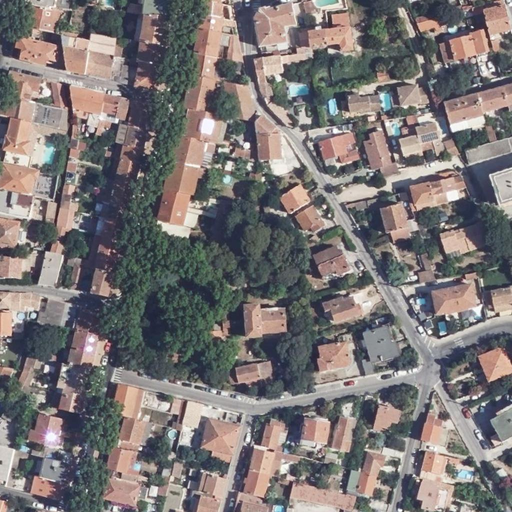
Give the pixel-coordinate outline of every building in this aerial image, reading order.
[(73,1),(73,0),(28,0),(28,5),(30,5),(51,9),(51,8),(58,8),(59,7),(72,9),(73,1)] [(174,0),(146,0),(145,14),(171,18),(174,0)] [(221,2),(208,0),(203,0),(202,13),(222,17),(224,3),(221,2)] [(497,0),(494,1),(482,4),(484,12),(490,35),(511,29),(504,0),(497,0)] [(294,6),(293,1),(275,7),(264,10),(257,20),(261,45),(291,42),(290,34),(287,34),(286,26),(295,25),(296,29),(294,29),(297,48),(302,47),(299,33),(298,28),(294,6)] [(313,1),(304,2),(306,15),(315,13),(313,1)] [(228,4),(231,19),(236,20),(235,15),(233,4),(228,4)] [(415,17),(417,22),(425,20),(438,17),(454,12),(459,11),(463,10),(461,4),(415,17)] [(484,12),(482,4),(473,7),(475,15),(484,12)] [(58,11),(51,9),(30,5),(25,27),(42,30),(53,32),(55,33),(58,11)] [(97,6),(92,33),(108,35),(109,29),(100,27),(103,12),(112,14),(113,8),(97,6)] [(459,11),(454,12),(461,38),(466,57),(491,52),(484,29),(471,33),(472,36),(465,37),(459,11)] [(334,29),(326,30),(328,45),(341,43),(342,51),(354,50),(351,27),(350,27),(348,12),(332,14),(334,29)] [(171,18),(145,14),(139,13),(134,39),(136,40),(141,41),(166,45),(171,18)] [(222,17),(202,13),(199,28),(222,32),(223,23),(232,25),(234,34),(239,35),(236,20),(231,19),(224,18),(222,17)] [(442,30),(438,17),(425,20),(417,22),(420,30),(433,26),(434,32),(442,30)] [(222,32),(199,28),(195,52),(218,56),(219,51),(220,43),(229,45),(228,53),(227,58),(243,61),(242,55),(240,42),(239,35),(234,34),(222,32)] [(312,46),(328,45),(326,30),(321,30),(315,31),(299,33),(302,47),(297,48),(297,53),(312,51),(313,51),(312,46)] [(63,42),(61,34),(55,33),(53,32),(52,39),(63,42)] [(117,37),(108,35),(92,33),(91,40),(86,71),(86,73),(86,74),(135,85),(140,61),(138,60),(121,56),(114,55),(117,37)] [(91,40),(61,34),(63,42),(68,70),(86,74),(86,73),(86,71),(91,40)] [(22,59),(34,62),(39,42),(31,39),(31,38),(20,36),(18,47),(24,49),(22,59)] [(120,46),(121,37),(117,37),(114,55),(121,56),(122,46),(120,46)] [(466,57),(461,38),(451,41),(440,44),(445,63),(455,60),(466,57)] [(491,41),(495,54),(500,53),(497,39),(491,41)] [(163,65),(166,45),(141,41),(138,60),(140,61),(163,65)] [(58,46),(39,42),(34,62),(46,65),(47,59),(58,61),(60,52),(57,51),(58,46)] [(297,53),(282,55),(282,61),(313,57),(312,51),(297,53)] [(244,67),(243,61),(227,58),(218,56),(195,52),(192,74),(197,75),(217,79),(220,80),(221,75),(214,74),(216,62),(223,63),(244,67)] [(282,61),(282,55),(263,58),(254,58),(259,81),(266,81),(265,73),(271,72),(283,70),(282,61)] [(135,85),(158,90),(163,65),(140,61),(135,85)] [(221,75),(223,63),(216,62),(214,74),(221,75)] [(376,72),(378,82),(389,81),(387,69),(376,72)] [(284,79),(283,70),(271,72),(272,80),(284,79)] [(15,73),(12,72),(9,84),(15,85),(12,96),(30,100),(33,89),(39,91),(42,79),(15,73)] [(185,107),(189,107),(225,114),(224,110),(211,107),(217,79),(197,75),(192,74),(185,107)] [(270,80),(266,81),(259,81),(260,89),(267,103),(268,104),(269,104),(274,99),(270,80)] [(63,84),(60,83),(52,81),(56,107),(61,108),(67,109),(65,92),(63,84)] [(257,120),(256,111),(255,111),(248,86),(231,82),(234,116),(257,120)] [(105,98),(106,94),(76,87),(71,85),(72,93),(74,107),(91,111),(88,123),(99,126),(101,118),(102,113),(105,98)] [(415,94),(413,86),(398,89),(400,95),(401,106),(420,103),(420,104),(429,103),(426,88),(418,89),(419,93),(415,94)] [(483,112),(509,105),(504,87),(479,94),(483,112)] [(37,102),(39,91),(33,89),(30,100),(37,102)] [(381,110),(379,95),(359,98),(358,92),(346,94),(349,112),(360,111),(360,112),(381,110)] [(32,122),(39,124),(47,126),(60,129),(67,130),(67,129),(67,109),(61,108),(56,107),(37,102),(30,100),(12,96),(4,94),(0,113),(0,114),(12,117),(32,122)] [(114,95),(106,94),(105,98),(102,113),(101,118),(106,119),(108,111),(118,113),(122,97),(114,95)] [(484,115),(483,112),(479,94),(458,99),(445,103),(451,123),(484,115)] [(401,106),(400,95),(391,97),(393,108),(401,106)] [(122,123),(126,123),(127,118),(130,101),(131,99),(122,97),(118,113),(118,116),(124,118),(122,123)] [(269,104),(268,104),(272,109),(288,125),(292,127),(296,123),(274,99),(269,104)] [(135,101),(130,124),(149,129),(155,105),(135,101)] [(206,139),(217,142),(218,142),(225,114),(189,107),(183,135),(206,139)] [(258,110),(256,111),(257,120),(258,134),(259,133),(280,132),(283,132),(278,128),(258,110)] [(225,114),(218,142),(223,143),(229,115),(225,114)] [(416,128),(412,115),(405,117),(408,127),(402,129),(403,132),(416,128)] [(28,140),(32,122),(12,117),(8,135),(7,135),(4,148),(5,148),(5,150),(28,155),(31,141),(28,140)] [(104,126),(106,119),(101,118),(96,137),(101,139),(104,126)] [(111,127),(112,120),(106,119),(104,126),(111,127)] [(39,124),(32,122),(28,140),(31,141),(28,155),(33,156),(38,133),(65,140),(67,130),(60,129),(47,126),(39,124)] [(401,141),(406,156),(423,151),(436,147),(438,155),(446,153),(436,122),(416,128),(403,132),(405,140),(401,141)] [(144,148),(149,129),(130,124),(126,123),(122,123),(117,142),(118,142),(125,144),(138,147),(144,148)] [(487,125),(491,141),(498,139),(493,123),(487,125)] [(402,173),(398,161),(393,162),(382,131),(370,134),(372,140),(365,141),(372,164),(378,162),(380,167),(382,166),(385,177),(402,173)] [(259,133),(258,134),(259,150),(260,158),(260,160),(282,158),(280,132),(259,133)] [(320,141),(325,159),(339,155),(342,164),(350,162),(349,158),(347,153),(346,146),(355,143),(352,133),(320,141)] [(180,134),(173,161),(200,166),(203,150),(206,139),(183,135),(180,134)] [(511,135),(498,139),(491,141),(467,148),(470,162),(511,151),(511,135)] [(78,149),(80,139),(79,139),(78,139),(74,138),(72,147),(78,149)] [(458,149),(453,138),(445,142),(452,156),(460,152),(458,149)] [(214,152),(217,142),(206,139),(203,150),(212,152),(214,152)] [(141,164),(144,148),(138,147),(125,144),(118,142),(117,142),(115,151),(107,150),(105,155),(115,158),(116,158),(121,159),(141,164)] [(260,158),(259,150),(237,146),(235,153),(260,158)] [(79,157),(81,149),(78,149),(72,147),(71,155),(79,157)] [(28,155),(8,150),(5,162),(30,167),(33,156),(28,155)] [(210,159),(212,152),(203,150),(200,166),(206,168),(208,159),(210,159)] [(358,150),(347,153),(349,158),(350,162),(360,159),(358,150)] [(423,151),(406,156),(407,160),(424,155),(423,151)] [(105,177),(116,180),(121,159),(116,158),(115,158),(111,175),(106,173),(105,177)] [(121,159),(116,180),(136,185),(141,164),(121,159)] [(78,163),(69,161),(68,168),(73,169),(73,170),(77,171),(78,163)] [(203,183),(206,168),(200,166),(173,161),(167,189),(190,192),(194,193),(196,181),(203,183)] [(0,189),(30,196),(34,177),(38,178),(40,171),(5,164),(0,189)] [(73,174),(73,170),(73,169),(68,168),(64,191),(69,192),(71,182),(73,174)] [(503,201),(511,197),(511,171),(495,176),(503,201)] [(463,176),(433,182),(436,194),(435,194),(436,200),(437,205),(450,202),(448,192),(468,188),(463,176)] [(116,180),(105,177),(103,177),(102,182),(108,184),(115,185),(112,196),(105,195),(99,193),(97,199),(105,201),(129,207),(131,207),(136,185),(116,180)] [(436,194),(433,182),(420,185),(413,186),(415,193),(409,195),(410,199),(412,205),(436,200),(435,194),(436,194)] [(108,184),(105,195),(112,196),(115,185),(108,184)] [(300,184),(280,195),(290,213),(310,201),(300,184)] [(323,193),(319,187),(309,193),(313,198),(323,193)] [(32,209),(34,196),(30,196),(0,189),(0,211),(30,217),(31,216),(35,217),(37,211),(32,209)] [(183,225),(190,192),(167,189),(159,219),(183,225)] [(70,208),(73,193),(69,192),(64,191),(62,206),(66,207),(70,208)] [(408,191),(400,193),(402,201),(410,199),(409,195),(408,191)] [(376,199),(367,200),(368,204),(369,207),(377,205),(376,199)] [(237,204),(222,200),(212,245),(227,248),(237,204)] [(355,203),(356,211),(369,208),(369,207),(368,204),(367,200),(355,203)] [(437,205),(436,200),(412,205),(413,207),(414,210),(437,206),(437,205)] [(105,201),(101,216),(108,218),(127,222),(131,207),(129,207),(105,201)] [(57,203),(53,203),(49,202),(45,217),(50,218),(55,218),(57,203)] [(408,233),(406,221),(402,203),(380,208),(386,233),(391,232),(393,242),(410,238),(408,233)] [(264,216),(281,224),(290,219),(287,214),(280,218),(271,212),(266,204),(263,206),(264,216)] [(325,225),(313,205),(296,215),(304,230),(312,225),(315,231),(325,225)] [(97,233),(104,235),(108,218),(101,216),(97,233)] [(21,223),(0,218),(0,245),(16,249),(21,223)] [(108,218),(104,235),(123,240),(127,222),(108,218)] [(191,227),(183,225),(159,219),(157,230),(188,238),(191,227)] [(454,231),(442,235),(448,253),(460,249),(462,255),(486,247),(483,240),(493,236),(490,219),(478,223),(478,225),(455,232),(454,231)] [(63,240),(67,226),(63,225),(59,224),(55,238),(63,240)] [(101,249),(104,235),(97,233),(93,247),(93,248),(101,249)] [(320,240),(316,234),(309,239),(316,243),(320,240)] [(104,235),(101,249),(120,254),(123,240),(104,235)] [(63,240),(55,238),(52,252),(62,254),(65,241),(63,240)] [(340,268),(341,273),(350,269),(342,251),(339,252),(335,244),(313,254),(323,275),(340,268)] [(120,254),(101,249),(93,248),(89,260),(76,257),(74,262),(77,262),(86,264),(99,268),(111,271),(116,272),(120,254)] [(44,284),(51,256),(52,252),(47,250),(39,283),(44,284)] [(37,252),(35,252),(19,253),(19,256),(0,255),(0,276),(21,277),(22,257),(32,257),(31,266),(38,266),(42,252),(37,252)] [(436,279),(427,253),(421,254),(426,270),(419,272),(421,282),(436,279)] [(62,265),(64,259),(56,257),(51,256),(44,284),(58,286),(62,265)] [(31,277),(31,266),(32,257),(22,257),(21,277),(31,277)] [(80,285),(86,264),(77,262),(75,267),(70,288),(79,290),(80,285)] [(110,297),(116,272),(111,271),(99,268),(93,293),(107,296),(110,297)] [(342,275),(341,273),(340,268),(323,275),(324,278),(342,275)] [(476,306),(472,284),(433,291),(437,314),(446,312),(446,313),(469,309),(469,307),(476,306)] [(511,284),(509,285),(509,287),(485,293),(489,307),(494,306),(495,312),(511,307),(511,284)] [(39,306),(41,295),(32,292),(0,291),(0,307),(10,307),(10,310),(25,310),(25,303),(32,304),(39,306)] [(50,323),(61,326),(67,301),(48,297),(46,307),(41,306),(40,312),(39,320),(44,321),(50,323)] [(342,298),(329,301),(322,303),(324,311),(330,310),(334,321),(361,314),(358,303),(354,304),(352,297),(342,299),(342,298)] [(72,328),(78,304),(67,301),(61,326),(63,326),(72,328)] [(41,306),(39,306),(32,304),(25,303),(25,310),(27,310),(31,311),(40,312),(41,306)] [(260,304),(246,305),(248,336),(263,335),(262,333),(287,331),(285,307),(261,309),(260,304)] [(101,314),(102,310),(87,306),(86,310),(82,309),(77,330),(90,333),(100,335),(105,315),(101,314)] [(0,335),(12,336),(13,313),(0,312),(0,335)] [(229,312),(223,312),(225,335),(231,335),(229,312)] [(387,327),(364,333),(372,361),(399,354),(396,343),(391,343),(387,327)] [(221,340),(221,329),(207,331),(208,341),(221,340)] [(69,364),(92,370),(100,335),(90,333),(77,330),(69,364)] [(339,343),(320,346),(322,358),(319,359),(321,371),(336,368),(336,367),(348,365),(351,363),(350,354),(349,354),(346,343),(340,344),(339,343)] [(40,348),(32,346),(30,354),(34,355),(38,356),(40,348)] [(511,368),(504,348),(481,357),(490,380),(511,371),(511,368)] [(42,363),(43,357),(38,356),(34,355),(30,354),(26,369),(30,370),(32,364),(36,365),(37,362),(42,363)] [(272,375),(270,361),(229,369),(232,383),(246,380),(248,390),(262,387),(261,377),(272,375)] [(88,385),(92,370),(69,364),(64,362),(62,368),(60,378),(61,378),(88,385)] [(0,372),(12,375),(16,369),(13,369),(2,367),(1,366),(0,368),(0,372)] [(20,383),(25,384),(30,370),(26,369),(20,383)] [(0,384),(5,388),(10,380),(2,376),(0,379),(0,384)] [(67,394),(85,399),(88,385),(61,378),(59,387),(68,390),(67,394)] [(40,393),(42,388),(25,384),(20,383),(13,395),(21,398),(23,389),(40,393)] [(133,417),(140,388),(124,384),(123,384),(120,384),(114,410),(113,412),(122,415),(126,416),(133,417)] [(133,417),(140,419),(147,390),(140,388),(133,417)] [(61,408),(64,394),(56,392),(53,406),(61,408)] [(83,405),(85,399),(67,394),(64,394),(61,408),(81,413),(83,405)] [(367,395),(364,408),(372,410),(376,398),(367,395)] [(357,418),(363,396),(340,401),(337,409),(337,413),(357,418)] [(180,414),(184,399),(176,397),(172,413),(180,414)] [(183,430),(185,423),(190,401),(184,399),(180,414),(179,422),(174,421),(173,427),(183,430)] [(195,426),(200,403),(190,401),(185,423),(191,425),(195,426)] [(12,420),(20,406),(10,403),(3,415),(12,420)] [(375,425),(390,428),(392,421),(398,423),(401,411),(380,406),(375,425)] [(503,442),(511,436),(511,407),(491,419),(498,432),(503,442)] [(63,419),(36,412),(32,429),(35,430),(33,440),(57,446),(63,419)] [(133,417),(126,416),(119,443),(139,449),(141,443),(146,421),(140,419),(133,417)] [(349,452),(357,420),(342,417),(334,448),(349,452)] [(428,417),(422,440),(437,444),(442,427),(440,427),(442,420),(436,419),(428,417)] [(234,454),(242,426),(210,418),(203,446),(215,449),(234,454)] [(285,426),(286,422),(282,421),(272,418),(271,424),(282,426),(280,437),(286,439),(284,444),(285,445),(288,432),(289,426),(285,426)] [(304,438),(316,440),(326,441),(329,422),(307,418),(304,438)] [(153,422),(146,421),(141,443),(147,445),(153,422)] [(183,430),(181,440),(187,441),(191,425),(185,423),(183,430)] [(262,446),(276,450),(283,452),(285,445),(284,444),(286,439),(280,437),(282,426),(271,424),(268,423),(262,446)] [(388,433),(390,428),(375,425),(374,429),(388,433)] [(448,429),(442,427),(437,444),(444,446),(448,429)] [(497,445),(503,442),(498,432),(492,435),(497,445)] [(315,445),(316,440),(304,438),(301,437),(300,443),(315,445)] [(0,445),(0,483),(7,486),(12,469),(16,450),(0,445)] [(133,452),(133,451),(113,446),(108,468),(124,472),(136,475),(137,471),(135,470),(139,454),(133,452)] [(31,453),(46,457),(69,463),(72,453),(46,447),(45,450),(33,447),(31,453)] [(394,456),(396,450),(384,447),(382,453),(394,456)] [(302,457),(283,452),(276,450),(275,452),(258,448),(252,469),(270,474),(279,476),(283,462),(279,462),(281,457),(301,462),(302,457)] [(232,463),(234,454),(215,449),(213,457),(232,463)] [(12,469),(17,470),(21,456),(22,451),(16,450),(12,469)] [(31,453),(22,451),(21,456),(45,462),(46,457),(31,453)] [(176,462),(178,453),(170,451),(168,460),(171,460),(176,462)] [(427,451),(422,469),(432,472),(440,474),(445,455),(427,451)] [(341,455),(327,452),(326,457),(336,460),(335,465),(339,466),(341,455)] [(363,472),(377,476),(379,466),(383,467),(385,457),(368,452),(363,472)] [(65,482),(69,463),(46,457),(45,462),(41,476),(59,481),(65,482)] [(336,460),(326,457),(325,462),(335,465),(336,460)] [(181,478),(184,464),(182,463),(176,462),(173,473),(172,476),(181,478)] [(510,478),(503,467),(497,471),(504,482),(510,478)] [(13,487),(17,470),(12,469),(7,486),(13,487)] [(264,496),(270,474),(252,469),(247,492),(264,496)] [(372,495),(377,476),(363,472),(359,471),(351,469),(346,490),(350,491),(350,495),(357,496),(357,497),(358,492),(372,495)] [(431,475),(432,472),(422,469),(420,477),(430,479),(431,475)] [(462,469),(460,477),(471,480),(472,472),(462,469)] [(136,475),(124,472),(123,478),(139,482),(141,476),(136,475)] [(224,497),(228,478),(205,472),(202,485),(193,483),(192,489),(195,490),(204,492),(224,497)] [(56,498),(61,499),(65,482),(59,481),(41,476),(37,475),(32,492),(56,498)] [(294,485),(295,481),(290,479),(281,477),(279,481),(294,485)] [(147,499),(149,488),(111,478),(106,497),(136,504),(138,497),(147,499)] [(158,494),(167,496),(171,483),(163,481),(162,481),(158,494)] [(318,486),(296,481),(295,481),(294,485),(291,496),(338,506),(344,509),(344,511),(343,511),(352,511),(353,510),(357,496),(350,495),(318,486)] [(434,510),(440,487),(423,483),(422,483),(418,498),(424,500),(422,507),(434,510)] [(172,486),(170,499),(181,500),(183,488),(172,486)] [(198,511),(203,495),(204,492),(195,490),(193,496),(198,498),(194,510),(198,511)] [(203,495),(223,500),(224,497),(204,492),(203,495)] [(267,511),(270,500),(240,492),(235,511),(267,511)] [(219,511),(223,500),(203,495),(198,511),(219,511)] [(0,511),(6,511),(7,509),(7,506),(9,502),(0,499),(0,511)] [(439,502),(438,511),(446,511),(446,502),(439,502)]
